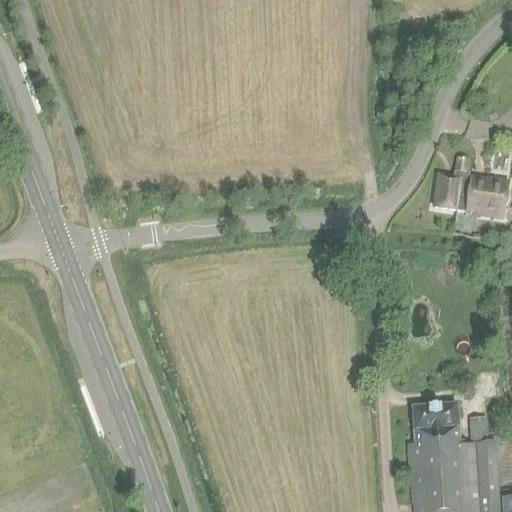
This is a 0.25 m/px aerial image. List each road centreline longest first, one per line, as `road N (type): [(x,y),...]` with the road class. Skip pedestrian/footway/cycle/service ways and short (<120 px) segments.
road 1 (unclassified): [(58,248),(353,216),(389,205),(417,167),(450,82),(511,14)]
road 2 (primary): [(159,511),(58,248)]
road 3 (primary): [(58,248),(0,91)]
